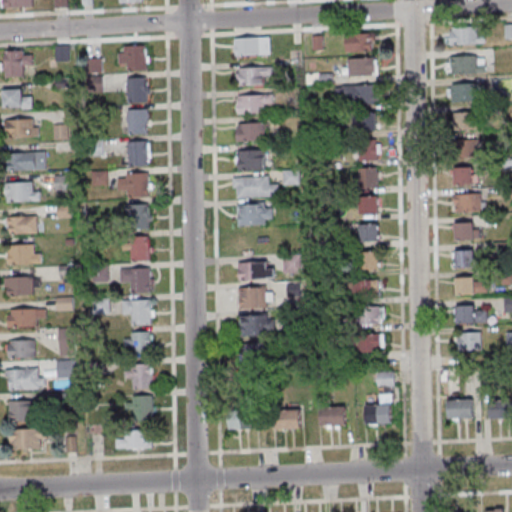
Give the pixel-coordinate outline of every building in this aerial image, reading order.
[(511,24),(511,39),(503,39),(502,24),(511,24)] [(450,27),(475,26),(475,35),(483,34),(484,43),(455,44),(455,45),(448,45),(448,31),(450,31),(450,27)] [(343,33),(344,52),(370,50),(370,41),(373,40),(373,32),(343,33)] [(320,34),(321,49),(311,50),(310,35),(320,34)] [(232,38),(268,36),(269,53),(233,55),(232,38)] [(53,44),(53,61),(67,60),(67,44),(53,44)] [(122,52),(121,45),(143,44),(144,56),(147,56),(148,62),(145,62),(145,69),(126,70),(125,63),(116,64),(116,52),(122,52)] [(21,65),(21,76),(3,77),(3,69),(1,69),(0,62),(2,62),(2,50),(22,49),(22,53),(31,53),(31,64),(21,65)] [(448,56),(448,66),(449,66),(449,73),(475,73),(475,72),(484,72),(484,64),(483,64),(483,58),(475,58),(475,55),(448,56)] [(99,57),(100,72),(84,73),(83,58),(99,57)] [(346,58),(347,75),(377,74),(376,64),(373,64),(372,57),(346,58)] [(233,67),(270,66),(271,75),(261,75),(261,84),(234,85),(233,67)] [(331,72),(332,83),(317,83),(317,73),(331,72)] [(101,75),(101,91),(87,92),(86,75),(101,75)] [(124,77),(143,76),(144,80),(145,81),(145,87),(148,87),(148,94),(145,94),(145,101),(125,102),(125,96),(122,97),(121,91),(125,91),(124,77)] [(53,87),(68,87),(68,77),(53,77),(53,87)] [(448,83),(476,82),(476,86),(482,86),(482,92),(477,92),(477,100),(450,101),(450,95),(445,95),(444,88),(448,87),(448,83)] [(340,86),(340,84),(371,83),(372,92),(377,92),(378,99),(372,100),(372,103),(341,104),(340,96),(333,96),(333,86),(340,86)] [(0,88),(19,87),(20,96),(30,95),(30,108),(20,108),(19,105),(1,106),(0,88)] [(235,95),(235,97),(234,97),(234,102),(234,104),(234,109),(235,111),(235,114),(262,113),(262,103),(271,103),(271,93),(235,95)] [(125,115),(125,109),(145,108),(146,124),(145,124),(145,132),(126,133),(126,122),(125,123),(124,115),(125,115)] [(374,111),(375,129),(356,130),(356,112),(374,111)] [(451,112),(475,111),(475,129),(449,130),(449,122),(451,122),(451,112)] [(31,118),(32,127),(37,127),(37,136),(5,137),(4,119),(31,118)] [(236,128),(236,123),(262,121),(263,140),(234,141),(233,128),(236,128)] [(51,124),(52,139),(67,138),(66,123),(51,124)] [(356,139),(357,160),(375,159),(375,155),(376,155),(375,143),(374,143),(374,138),(356,139)] [(475,138),(476,157),(452,158),(452,156),(448,156),(447,148),(452,148),(451,139),(475,138)] [(100,139),(101,155),(87,156),(86,139),(100,139)] [(126,141),(146,140),(147,156),(145,156),(145,165),(127,166),(127,155),(126,155),(125,147),(126,147),(126,141)] [(236,169),(236,157),(235,155),(235,152),(236,150),(262,149),(262,156),(261,156),(262,168),(236,169)] [(43,150),(44,168),(6,170),(5,152),(43,150)] [(356,167),(374,166),(375,171),(376,171),(376,183),(376,187),(357,188),(356,167)] [(451,167),(470,166),(470,175),(476,175),(476,182),(471,183),(471,184),(451,185),(451,175),(449,175),(448,169),(451,169),(451,167)] [(280,169),(281,185),(298,184),(298,169),(280,169)] [(105,170),(105,185),(90,185),(90,170),(105,170)] [(115,177),(125,177),(124,173),(147,172),(147,188),(146,188),(146,196),(125,197),(125,189),(116,190),(115,177)] [(52,175),(53,190),(69,189),(68,174),(52,175)] [(230,176),(267,175),(267,184),(276,183),(277,195),(235,197),(235,187),(231,187),(230,176)] [(2,182),(3,195),(4,195),(5,202),(39,200),(38,190),(31,191),(31,181),(2,182)] [(511,186),(503,187),(503,197),(511,197),(511,186)] [(479,193),(480,202),(485,201),(486,211),(454,212),(454,205),(453,205),(452,194),(479,193)] [(375,194),(376,212),(358,213),(357,195),(375,194)] [(235,204),(250,204),(250,202),(262,201),(262,208),(270,208),(270,217),(263,218),(263,223),(238,225),(238,226),(235,226),(235,222),(236,222),(235,204)] [(55,204),(55,218),(69,217),(69,203),(55,204)] [(123,204),(128,204),(146,203),(146,214),(150,214),(150,221),(147,221),(147,228),(124,228),(123,204)] [(35,215),(35,232),(8,233),(7,225),(4,223),(4,219),(5,216),(35,215)] [(452,222),(471,221),(471,238),(453,239),(452,229),(450,229),(450,224),(452,224),(452,222)] [(357,223),(358,241),(377,240),(376,222),(357,223)] [(239,251),(269,251),(269,234),(239,234),(239,251)] [(128,236),(147,235),(147,247),(150,246),(150,252),(148,253),(148,260),(129,261),(128,249),(121,249),(120,243),(128,243),(128,236)] [(492,242),(492,258),(511,258),(510,241),(492,242)] [(32,243),(32,253),(39,253),(40,263),(6,264),(5,244),(32,243)] [(452,250),(453,267),(473,266),(472,249),(452,250)] [(377,267),(376,250),(358,251),(359,269),(377,267)] [(281,254),(282,273),(301,272),(300,253),(281,254)] [(236,262),(236,268),(235,271),(235,275),(237,280),(266,279),(265,277),(272,277),(272,268),(264,268),(264,261),(236,262)] [(57,265),(57,276),(72,275),(71,264),(57,265)] [(106,265),(107,281),(90,282),(90,266),(106,265)] [(118,268),(148,267),(149,282),(148,282),(148,291),(130,292),(130,281),(119,281),(118,268)] [(511,284),(494,285),(493,269),(511,268),(511,284)] [(2,277),(31,276),(31,278),(38,278),(39,287),(31,287),(31,294),(5,295),(5,293),(2,293),(2,277)] [(472,276),(472,281),(485,280),(485,292),(473,292),(473,294),(454,295),(453,277),(472,276)] [(376,279),(376,286),(378,286),(378,297),(351,298),(351,288),(346,288),(346,280),(376,279)] [(285,283),(285,296),(300,296),(299,282),(285,283)] [(237,287),(237,296),(234,296),(235,309),(265,307),(265,301),(272,301),(271,290),(265,291),(264,286),(237,287)] [(54,297),(55,310),(71,309),(71,296),(54,297)] [(511,311),(503,312),(502,297),(511,296),(511,311)] [(108,297),(108,313),(91,314),(90,297),(108,297)] [(120,300),(121,314),(129,314),(130,324),(149,323),(149,316),(153,316),(152,309),(149,310),(148,299),(120,300)] [(472,309),(472,304),(454,305),(454,323),(486,322),(485,309),(472,309)] [(354,306),(355,324),(378,323),(379,320),(379,313),(377,310),(377,305),(354,306)] [(44,308),(9,309),(9,314),(5,314),(6,327),(35,326),(35,318),(44,318),(44,308)] [(238,315),(265,314),(266,318),(273,318),(273,329),(265,329),(266,335),(238,336),(238,315)] [(56,328),(58,356),(74,355),(72,327),(56,328)] [(129,332),(148,331),(149,334),(151,334),(152,341),(149,342),(150,355),(130,356),(129,345),(122,345),(122,339),(130,338),(129,332)] [(455,350),(480,349),(480,331),(455,332),(455,350)] [(355,344),(355,352),(377,351),(377,347),(379,347),(379,332),(346,334),(346,344),(355,344)] [(33,339),(34,357),(6,358),(6,343),(8,343),(8,339),(33,339)] [(239,343),(240,352),(241,352),(242,361),(267,360),(266,341),(239,343)] [(330,343),(330,358),(314,358),(313,343),(330,343)] [(297,349),(298,361),(283,362),(282,350),(297,349)] [(55,360),(56,378),(73,377),(72,359),(55,360)] [(103,361),(103,373),(87,374),(87,361),(103,361)] [(129,370),(123,370),(123,377),(131,377),(131,388),(151,388),(151,380),(153,380),(153,373),(150,373),(150,363),(129,363),(129,370)] [(7,377),(3,377),(2,369),(36,367),(37,377),(43,376),(44,386),(37,386),(37,388),(7,390),(7,377)] [(375,371),(375,387),(377,387),(377,403),(363,404),(364,423),(389,422),(389,403),(393,403),(392,370),(375,371)] [(445,370),(446,384),(439,384),(438,370),(445,370)] [(74,392),(74,406),(58,407),(58,392),(74,392)] [(151,394),(151,405),(154,405),(154,411),(151,412),(151,419),(131,419),(131,409),(124,409),(123,403),(131,402),(130,395),(151,394)] [(470,398),(471,417),(458,418),(457,417),(446,418),(445,399),(470,398)] [(511,398),(511,417),(487,418),(487,399),(511,398)] [(7,400),(30,399),(31,405),(29,405),(29,419),(7,419),(7,400)] [(343,405),(344,425),(330,425),(330,424),(319,425),(318,407),(343,405)] [(252,408),(252,427),(226,429),(225,409),(252,408)] [(297,408),(298,427),(272,429),(271,410),(297,408)] [(45,427),(45,438),(39,439),(39,447),(9,449),(8,429),(45,427)] [(113,438),(114,448),(150,447),(150,442),(151,442),(150,428),(122,429),(122,438),(113,438)] [(74,436),(74,452),(63,452),(63,436),(74,436)]
